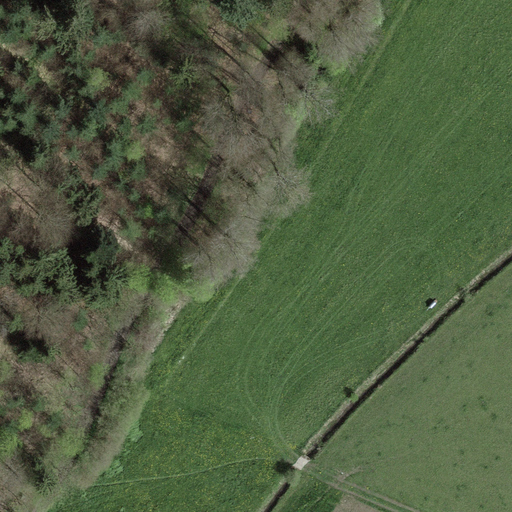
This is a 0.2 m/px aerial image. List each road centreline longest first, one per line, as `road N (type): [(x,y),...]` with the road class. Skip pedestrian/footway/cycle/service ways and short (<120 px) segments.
road 1 (track): [(40,511),(303,0)]
road 2 (track): [(398,511),(280,458)]
